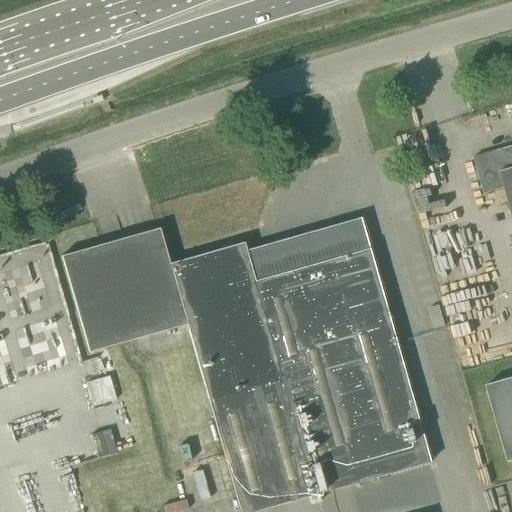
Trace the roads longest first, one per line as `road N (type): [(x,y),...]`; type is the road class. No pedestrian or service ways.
road 1 (unclassified): [(511,16),(280,78),(0,180)]
road 2 (primary): [(0,103),(299,0)]
road 3 (primary): [(160,0),(0,54)]
